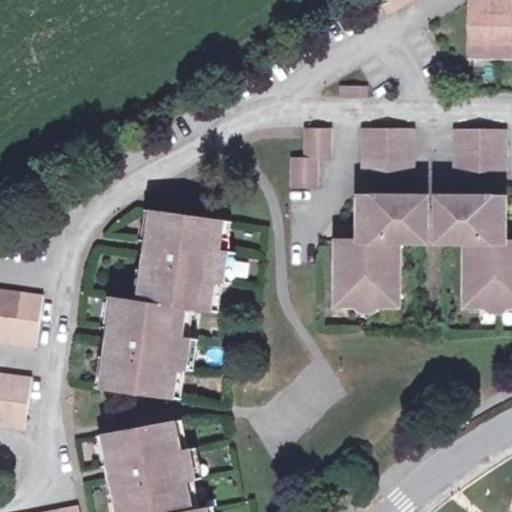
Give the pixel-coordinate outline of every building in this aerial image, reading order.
[(396,0),(397,2),(402,10),(403,11),(422,0),(396,0)] [(511,0),(496,0),(497,6),(474,6),(473,55),(504,55),(511,55),(511,0)] [(392,18),(402,12),(403,11),(402,10),(397,2),(387,8),(392,18)] [(472,64),(504,64),(504,55),(473,55),(472,64)] [(346,89),(346,101),(370,101),(370,89),(346,89)] [(322,159),(335,160),(335,130),(309,129),(309,139),(308,159),(322,159)] [(419,175),(420,132),(366,131),(366,175),(419,175)] [(509,177),(510,133),(458,132),(457,176),(509,177)] [(321,189),(322,159),(308,159),(295,159),(294,189),(321,189)] [(430,245),(431,206),(423,205),(417,199),(365,198),(365,228),(357,229),(357,241),(351,241),(340,240),(338,306),(359,306),(359,299),(371,299),(382,299),(382,307),(401,307),(402,245),(430,245)] [(442,206),(442,245),(470,246),(469,308),(488,309),(488,301),(500,301),(510,301),(510,308),(511,308),(511,231),(507,231),(508,201),(458,200),(452,206),(442,206)] [(135,299),(142,300),(158,209),(150,208),(135,299)] [(222,219),(158,209),(142,300),(135,299),(111,295),(98,385),(174,396),(178,367),(186,369),(191,338),(182,337),(187,309),(208,311),(212,282),(222,284),(226,251),(217,250),(222,219)] [(46,212),(42,238),(55,240),(59,215),(46,212)] [(217,250),(226,251),(231,220),(222,219),(217,250)] [(235,253),(226,251),(222,284),(229,284),(235,253)] [(216,313),(222,284),(212,282),(208,311),(216,313)] [(0,287),(0,340),(39,347),(47,295),(0,287)] [(200,339),(191,338),(186,369),(195,371),(200,339)] [(182,397),(186,369),(178,367),(174,396),(182,397)] [(35,375),(0,369),(0,423),(27,428),(35,375)] [(189,449),(184,418),(175,419),(180,449),(189,449)] [(180,449),(175,419),(108,431),(121,511),(207,511),(207,507),(191,509),(186,481),(195,480),(189,449),(180,449)] [(121,511),(108,431),(100,432),(113,511),(121,511)] [(197,447),(189,449),(195,480),(203,479),(197,447)] [(81,511),(79,501),(19,511),(81,511)]
